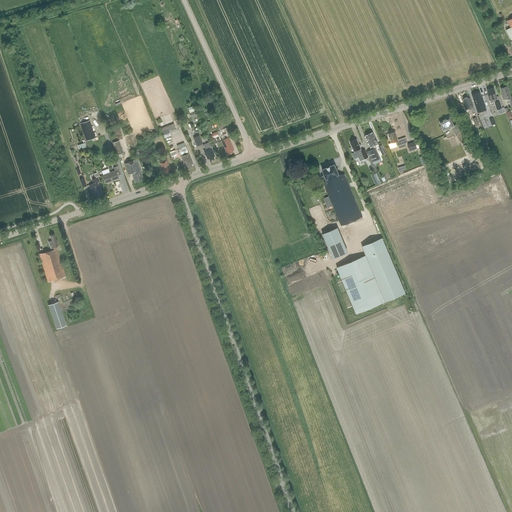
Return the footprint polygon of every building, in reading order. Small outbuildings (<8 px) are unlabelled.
[(507,87),(501,89),(503,95),(502,96),(504,101),(508,99),(508,100),(509,100),(510,105),(511,106),(511,107),(511,97),(511,98),(507,87)] [(493,88),(487,91),(488,95),(490,101),(491,104),(495,103),(499,101),(500,101),(498,96),(496,97),(493,88)] [(478,112),(486,110),(482,97),(481,97),(480,93),(472,95),(478,112)] [(464,101),(462,102),(463,105),(465,111),(466,110),(468,109),(469,111),(471,110),(473,114),(475,113),(473,107),(469,98),(468,99),(467,97),(463,99),(464,101)] [(455,134),(460,132),(457,125),(454,126),(450,117),(439,122),(441,126),(440,127),(440,128),(441,130),(442,131),(443,130),(444,131),(452,127),(455,134)] [(89,120),(80,124),(86,141),(95,137),(89,120)] [(400,139),(397,140),(395,132),(388,134),(391,143),(395,142),(397,146),(398,146),(399,148),(403,147),(400,139)] [(380,159),(374,146),(378,144),(373,133),(366,136),(371,147),(372,149),(368,152),(372,162),(380,159)] [(199,135),(194,138),(197,146),(203,144),(199,135)] [(232,150),(233,150),(228,138),(221,141),(226,153),(228,152),(228,154),(233,152),(232,150)] [(357,139),(350,142),(352,146),(352,147),(353,148),(355,151),(356,151),(356,152),(358,155),(360,153),(362,156),(363,156),(364,158),(365,159),(368,157),(365,150),(362,151),(361,151),(361,150),(362,150),(357,139)] [(119,141),(113,143),(118,155),(123,153),(119,141)] [(208,142),(203,145),(205,150),(204,150),(205,154),(205,155),(205,156),(206,156),(208,160),(209,159),(210,161),(214,159),(213,157),(215,157),(210,147),(208,142)] [(415,142),(407,144),(409,151),(417,148),(415,142)] [(185,147),(178,150),(185,167),(187,166),(188,168),(191,166),(191,165),(193,164),(189,153),(188,154),(185,147)] [(169,171),(171,170),(165,157),(158,160),(162,171),(163,171),(164,173),(165,172),(166,174),(170,172),(169,171)] [(143,179),(140,171),(141,170),(137,159),(125,164),(129,175),(132,174),(135,183),(143,180),(143,179)] [(324,175),(322,176),(326,187),(325,188),(329,197),(324,199),(328,208),(333,206),(341,226),(362,217),(344,174),(339,174),(335,164),(322,170),(324,175)] [(118,176),(121,175),(118,166),(114,168),(115,171),(103,176),(106,183),(119,178),(118,176)] [(377,173),(373,175),(377,185),(382,183),(377,173)] [(92,180),(93,184),(89,185),(93,197),(95,196),(96,197),(100,195),(100,194),(101,194),(97,182),(98,181),(97,177),(92,180)] [(338,227),(323,234),(333,259),(344,254),(339,240),(342,239),(338,227)] [(56,247),(58,246),(57,240),(56,240),(54,234),(50,235),(51,241),(48,242),(51,250),(39,254),(48,282),(65,277),(56,247)] [(386,246),(366,255),(385,301),(406,293),(386,246)] [(356,314),(385,301),(366,255),(337,267),(356,314)] [(58,302),(58,301),(58,302),(48,305),(56,329),(66,325),(58,302)]
